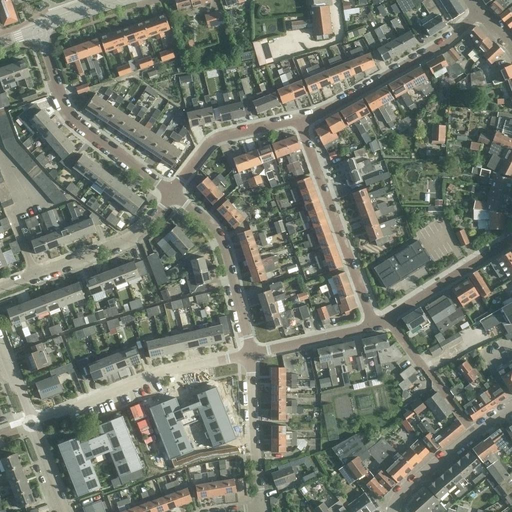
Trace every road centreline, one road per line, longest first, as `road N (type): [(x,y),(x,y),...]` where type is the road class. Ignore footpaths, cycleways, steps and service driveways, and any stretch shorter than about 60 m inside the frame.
road 1 (residential): [(30,424),(161,373),(250,354)]
road 2 (residential): [(372,325),(297,119)]
road 3 (residential): [(171,194),(72,117),(38,30)]
road 4 (residential): [(297,119),(442,43),(477,11)]
road 5 (residential): [(0,288),(126,238),(171,194)]
road 6 (residential): [(250,354),(223,243),(171,194)]
road 7 (residential): [(171,194),(216,137),(297,119)]
road 8 (residential): [(261,507),(250,354)]
road 9 (residential): [(511,239),(387,318)]
road 10 (residential): [(472,431),(387,318)]
road 11 (residential): [(250,354),(372,325)]
